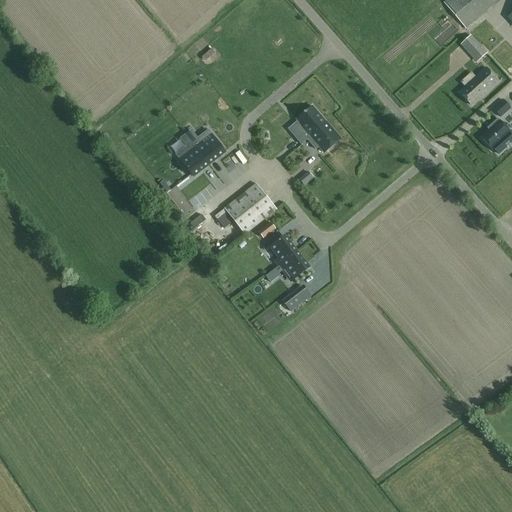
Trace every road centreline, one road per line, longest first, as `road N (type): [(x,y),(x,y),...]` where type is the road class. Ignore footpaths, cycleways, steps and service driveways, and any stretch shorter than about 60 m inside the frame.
road 1 (unknown): [(333,43),(245,130),(256,162),(315,233),(344,226),(430,153)]
road 2 (unclassified): [(511,245),(296,0)]
